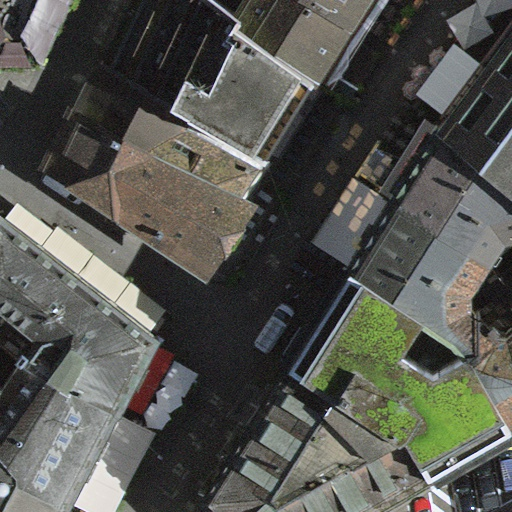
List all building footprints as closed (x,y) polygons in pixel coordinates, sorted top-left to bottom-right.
[(0,0),(0,69),(34,70),(66,0),(0,0)] [(234,20),(237,14),(217,0),(129,0),(110,42),(102,59),(190,108),(189,108),(237,136),(265,152),(266,150),(280,128),(312,76),(234,20)] [(360,0),(217,0),(237,14),(234,20),(312,76),(353,11),(360,0)] [(435,130),(511,192),(511,15),(501,30),(502,39),(456,101),(435,130)] [(137,214),(135,217),(198,259),(210,242),(241,196),(237,193),(265,152),(237,136),(227,151),(181,126),(190,108),(102,59),(65,133),(53,158),(137,214)] [(511,192),(435,130),(396,190),(387,204),(388,205),(483,265),(501,240),(511,237),(511,192)] [(503,426),(504,428),(511,423),(511,302),(483,265),(388,205),(356,254),(344,272),(346,274),(447,338),(465,359),(503,426)] [(0,215),(0,341),(20,358),(114,406),(115,407),(123,390),(153,334),(0,215)] [(401,431),(425,471),(462,450),(503,426),(465,359),(447,338),(346,274),(315,322),(293,356),(287,366),(356,410),(395,435),(401,431)] [(19,471),(22,476),(65,499),(85,461),(114,406),(20,358),(0,341),(0,439),(21,467),(19,471)] [(234,446),(199,499),(211,511),(359,511),(426,473),(425,471),(401,431),(395,435),(372,448),(348,424),(356,410),(287,366),(286,364),(234,446)] [(0,511),(59,511),(66,500),(65,499),(22,476),(19,471),(21,467),(0,439),(0,511)]
